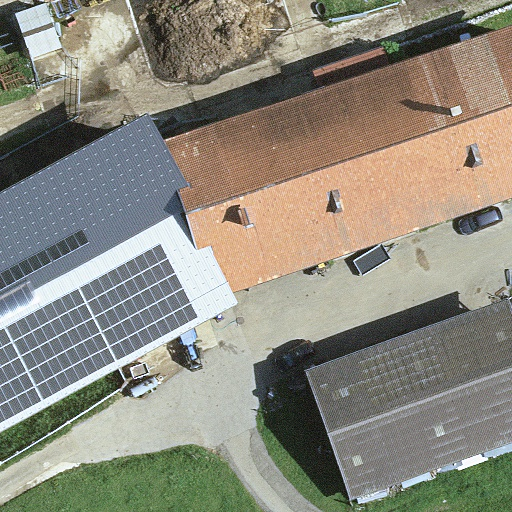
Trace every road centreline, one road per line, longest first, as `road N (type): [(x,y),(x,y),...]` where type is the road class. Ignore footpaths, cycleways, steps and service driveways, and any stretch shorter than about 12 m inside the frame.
road 1 (track): [(141,86),(379,0)]
road 2 (track): [(141,86),(0,129)]
